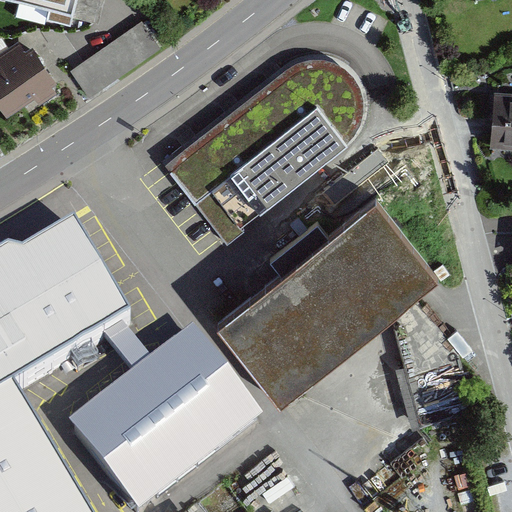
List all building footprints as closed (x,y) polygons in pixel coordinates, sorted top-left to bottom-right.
[(106,0),(0,0),(0,1),(100,26),(106,0)] [(142,21),(72,70),(88,93),(158,44),(142,21)] [(32,45),(0,66),(0,100),(10,116),(58,84),(32,45)] [(283,76),(167,168),(228,248),(352,143),(362,123),(364,104),(360,88),(352,76),(339,66),(326,62),(311,61),(298,66),(283,76)] [(511,93),(488,92),(485,148),(511,149),(511,93)] [(384,204),(224,331),(288,411),(448,284),(384,204)] [(79,235),(0,280),(0,511),(81,511),(16,398),(134,330),(79,235)] [(154,511),(262,429),(193,340),(72,433),(133,511),(154,511)]
